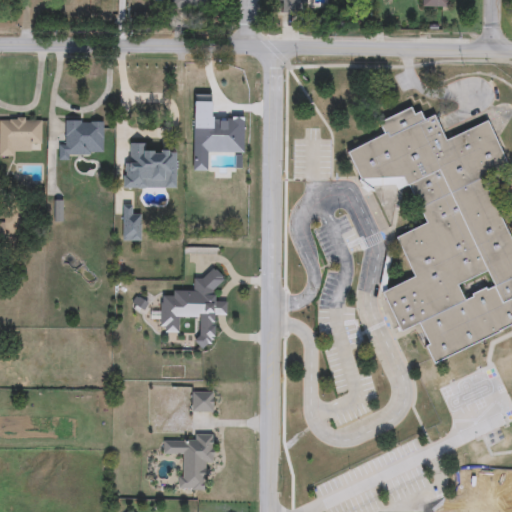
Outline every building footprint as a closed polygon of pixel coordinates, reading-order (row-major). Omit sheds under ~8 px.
[(172,9),(172,0),(209,0),(209,9),(172,9)] [(306,0),(306,10),(278,10),(278,0),(306,0)] [(422,0),(422,8),(446,8),(445,0),(422,0)] [(511,329),(430,357),(419,324),(397,331),(384,289),(412,280),(398,235),(425,226),(411,186),(361,188),(348,149),(382,138),(381,120),(412,110),(413,113),(421,113),(424,120),(436,116),(443,138),(490,123),(505,169),(490,173),(511,240),(511,329)] [(41,146),(30,146),(30,156),(0,156),(0,118),(41,119),(41,146)] [(65,121),(99,121),(99,156),(58,156),(58,142),(65,142),(65,121)] [(159,332),(161,296),(171,297),(172,291),(193,292),(194,274),(217,276),(216,301),(225,302),(224,315),(213,314),(211,348),(197,347),(199,318),(178,317),(177,333),(159,332)] [(191,412),(191,392),(211,392),(211,412),(191,412)] [(213,434),(212,465),(203,465),(202,491),(181,490),(181,454),(162,454),(162,442),(192,442),(192,434),(213,434)]
